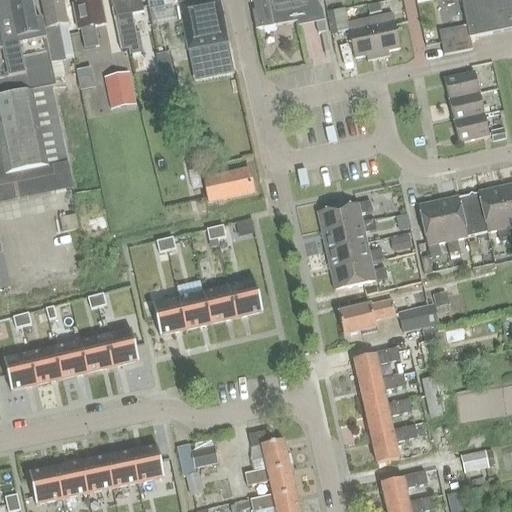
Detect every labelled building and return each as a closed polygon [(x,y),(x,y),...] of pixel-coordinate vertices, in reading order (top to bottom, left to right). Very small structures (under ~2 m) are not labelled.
[(44,30),(42,21),(37,22),(32,0),(0,0),(0,206),(73,191),(51,89),(56,88),(51,65),(44,30)] [(63,0),(41,0),(47,29),(44,30),(51,65),(65,62),(58,27),(68,25),(63,0)] [(95,27),(106,25),(101,1),(98,1),(97,0),(75,0),(77,6),(73,7),(78,31),(80,30),(85,51),(99,48),(95,27)] [(110,0),(114,16),(116,24),(121,52),(128,51),(129,57),(143,55),(139,35),(135,36),(132,16),(143,14),(140,0),(110,0)] [(212,0),(175,0),(177,9),(178,9),(186,53),(228,46),(221,2),(213,3),(212,0)] [(250,0),(257,31),(297,23),(298,28),(316,25),(318,36),(320,35),(325,58),(331,57),(325,23),(323,23),(321,12),(320,9),(314,0),(250,0)] [(511,0),(458,0),(464,29),(438,35),(443,57),(470,50),(468,41),(511,30),(511,0)] [(369,19),(377,60),(388,58),(387,52),(400,49),(393,14),(369,19)] [(377,60),(369,19),(346,24),(354,59),(365,57),(366,62),(377,60)] [(168,54),(156,57),(159,73),(172,70),(168,54)] [(104,79),(111,112),(136,106),(129,74),(104,79)] [(447,103),(479,95),(474,74),(442,82),(447,103)] [(484,116),(484,115),(489,114),(487,106),(482,107),(479,95),(447,103),(453,124),(484,116)] [(484,116),(453,124),(458,145),(489,138),(484,116)] [(208,204),(254,194),(249,171),(203,181),(208,204)] [(511,186),(498,190),(507,232),(511,230),(511,186)] [(510,244),(507,232),(498,190),(478,195),(487,236),(496,234),(498,246),(510,244)] [(487,236),(478,195),(457,199),(467,241),(487,236)] [(457,243),(467,241),(457,199),(437,204),(446,246),(449,257),(459,255),(457,243)] [(321,234),(362,225),(360,217),(372,214),(369,204),(317,216),(321,234)] [(446,246),(437,204),(418,208),(430,261),(440,259),(437,248),(446,246)] [(231,224),(235,240),(256,235),(252,219),(231,224)] [(326,254),(367,245),(365,236),(376,233),(374,223),(374,222),(362,225),(321,234),(326,254)] [(222,228),(214,230),(217,242),(225,240),(222,228)] [(214,230),(206,232),(209,243),(217,242),(214,230)] [(396,240),(399,253),(411,250),(408,238),(396,240)] [(172,240),(164,242),(167,253),(175,251),(172,240)] [(164,242),(156,244),(159,255),(167,253),(164,242)] [(330,273),(371,264),(381,262),(383,262),(380,251),(369,254),(367,245),(326,254),(330,273)] [(371,264),(330,273),(334,293),(387,281),(384,269),(373,272),(371,264)] [(253,283),(229,289),(236,321),(261,315),(262,315),(254,282),(253,282),(253,283)] [(229,289),(203,295),(211,327),(236,321),(229,289)] [(436,310),(448,307),(446,294),(433,297),(436,310)] [(203,295),(177,301),(185,333),(211,327),(203,295)] [(103,296),(95,298),(98,310),(106,308),(103,296)] [(90,312),(98,310),(95,298),(87,300),(90,312)] [(153,306),(152,306),(159,339),(161,339),(160,338),(185,333),(177,301),(153,306)] [(373,322),(395,316),(391,301),(338,315),(344,338),(361,333),(362,336),(375,333),(373,322)] [(433,307),(398,315),(403,336),(438,327),(433,307)] [(45,311),(48,323),(56,321),(53,309),(45,311)] [(20,318),(23,329),(31,327),(28,316),(20,318)] [(15,331),(23,329),(20,318),(12,320),(15,331)] [(129,332),(105,338),(113,370),(137,364),(137,365),(138,364),(131,332),(129,332)] [(105,338),(80,344),(87,376),(113,370),(105,338)] [(87,376),(80,344),(54,350),(62,382),(87,376)] [(29,356),(36,388),(62,382),(54,350),(29,356)] [(397,350),(386,352),(375,354),(375,357),(353,361),(359,388),(380,383),(379,381),(377,368),(400,363),(397,350)] [(12,393),(36,388),(29,356),(4,362),(4,361),(3,361),(11,394),(12,394),(12,393)] [(403,376),(392,378),(379,381),(380,383),(359,388),(364,414),(386,410),(385,407),(382,394),(405,389),(403,376)] [(421,382),(425,401),(438,398),(434,379),(421,382)] [(462,420),(511,414),(511,384),(459,390),(462,420)] [(438,398),(425,401),(430,420),(443,417),(438,398)] [(408,402),(397,404),(385,407),(386,410),(364,414),(370,440),(391,436),(391,432),(388,419),(411,414),(408,402)] [(414,428),(403,430),(391,432),(391,436),(370,440),(375,466),(397,461),(393,445),(416,440),(414,428)] [(270,445),(267,433),(248,437),(251,449),(261,447),(264,461),(251,463),(253,474),(266,471),(266,474),(289,469),(283,442),(270,445)] [(155,448),(131,453),(138,486),(162,480),(162,481),(164,481),(157,448),(155,448)] [(190,454),(194,471),(218,465),(214,448),(190,454)] [(494,469),(492,462),(494,461),(492,451),(460,458),(464,476),(488,471),(488,470),(494,469)] [(131,453),(105,459),(112,491),(138,486),(131,453)] [(105,459),(80,464),(87,496),(112,491),(105,459)] [(80,464),(54,470),(61,502),(87,496),(80,464)] [(269,484),(272,497),(273,500),(295,495),(289,469),(266,474),(266,471),(253,474),(245,475),(248,489),(269,484)] [(36,507),(61,502),(54,470),(30,475),(30,474),(28,475),(35,508),(37,507),(36,507)] [(424,474),(413,476),(402,479),(402,480),(380,485),(386,511),(408,507),(407,504),(404,492),(427,487),(424,474)] [(185,478),(190,497),(202,495),(198,475),(185,478)] [(446,497),(449,511),(462,511),(459,494),(446,497)] [(263,511),(274,510),(274,511),(298,511),(295,495),(273,500),(272,497),(250,502),(252,511),(263,511)] [(16,497),(4,500),(6,508),(18,505),(16,497)] [(430,499),(419,502),(407,504),(408,507),(386,511),(385,511),(428,511),(433,511),(430,499)]
